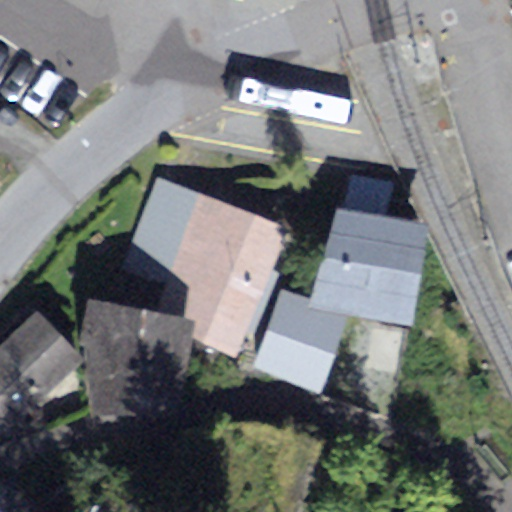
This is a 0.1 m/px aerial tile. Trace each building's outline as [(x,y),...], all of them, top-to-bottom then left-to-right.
[(104,4),(95,0),(0,0),(0,68),(61,97),(104,4)] [(355,167),(350,195),(388,202),(393,175),(355,167)] [(237,353),(285,232),(152,179),(118,266),(172,287),(188,320),(196,336),(237,353)] [(416,233),(340,215),(321,297),(397,315),(416,233)] [(311,375),(329,314),(281,300),(264,361),(311,375)] [(185,327),(85,307),(82,338),(98,407),(168,403),(185,327)] [(27,315),(0,339),(0,395),(15,411),(70,360),(27,315)] [(40,511),(46,502),(0,479),(0,511),(40,511)]
